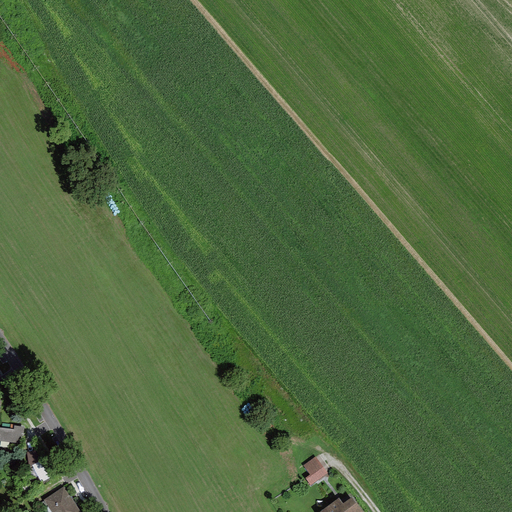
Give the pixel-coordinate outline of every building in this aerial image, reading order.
[(13,424),(0,424),(0,439),(19,440),(20,423),(13,423),(13,424)] [(30,454),(40,481),(54,476),(44,449),(30,454)] [(315,458),(305,465),(309,471),(304,475),(310,484),(326,473),(315,458)] [(60,484),(42,495),(52,511),(74,511),(77,511),(60,484)] [(339,497),(318,511),(363,511),(352,496),(343,502),(339,497)]
